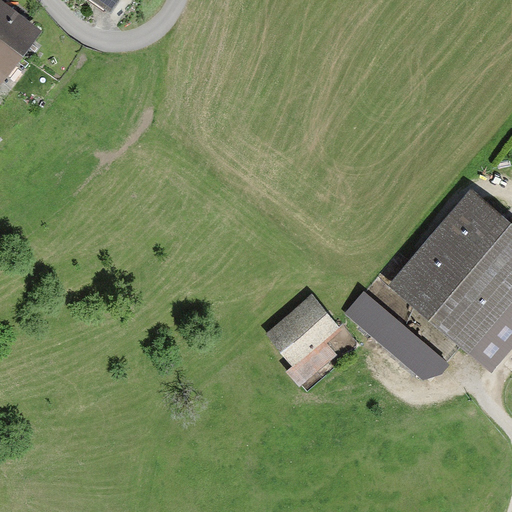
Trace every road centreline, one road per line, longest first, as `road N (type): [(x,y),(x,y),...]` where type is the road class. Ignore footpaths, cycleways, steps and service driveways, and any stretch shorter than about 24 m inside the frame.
road 1 (residential): [(178,0),(156,32),(131,41),(101,40),(51,0)]
road 2 (track): [(511,430),(465,373),(511,322)]
